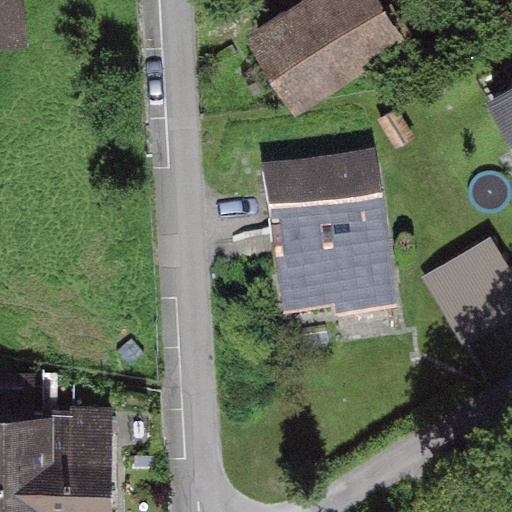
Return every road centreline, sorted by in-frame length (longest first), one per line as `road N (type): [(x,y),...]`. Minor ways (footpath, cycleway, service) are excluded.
road 1 (residential): [(205,511),(182,0)]
road 2 (residential): [(319,511),(511,400)]
